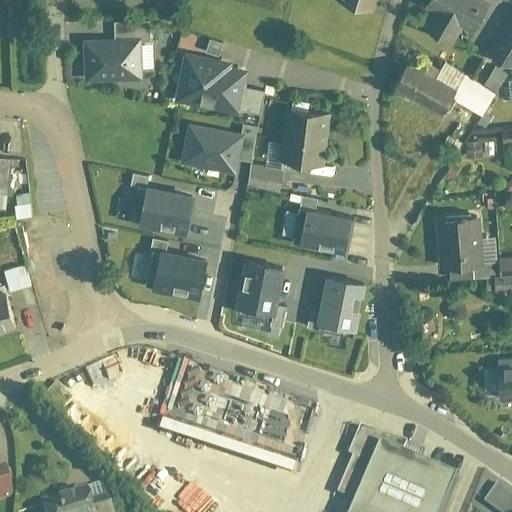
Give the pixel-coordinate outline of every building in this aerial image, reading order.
[(374,0),(342,0),(341,6),(370,14),(374,0)] [(470,30),(486,0),(426,0),(425,4),(432,8),(424,23),(452,39),(460,25),(470,30)] [(511,5),(487,50),(511,65),(511,64),(511,5)] [(99,35),(98,24),(77,25),(78,36),(99,35)] [(216,53),(221,39),(209,35),(205,49),(216,53)] [(138,45),(82,47),(84,84),(139,82),(138,45)] [(184,59),(175,108),(238,119),(245,76),(230,74),(231,67),(184,59)] [(424,100),(443,111),(453,94),(456,88),(409,61),(395,84),(424,100)] [(485,83),(496,90),(508,70),(496,63),(485,83)] [(456,88),(453,94),(484,111),(496,90),(485,83),(465,72),(456,88)] [(326,121),(286,117),(282,161),(323,164),(326,121)] [(186,130),(178,166),(234,177),(241,141),(186,130)] [(511,131),(503,132),(504,141),(511,140),(511,131)] [(467,139),(468,155),(484,154),(483,137),(467,139)] [(12,155),(0,154),(0,189),(9,191),(12,155)] [(281,174),(251,170),(248,188),(279,192),(281,174)] [(29,192),(14,193),(16,215),(30,214),(29,192)] [(186,235),(192,203),(146,195),(140,228),(186,235)] [(351,225),(304,217),(299,250),(346,257),(351,225)] [(475,222),(438,224),(441,268),(478,266),(475,222)] [(511,253),(500,254),(501,271),(511,270),(511,253)] [(203,269),(160,261),(154,294),(197,302),(203,269)] [(3,268),(8,289),(30,284),(24,262),(3,268)] [(282,272),(245,266),(238,313),(274,319),(282,272)] [(511,284),(511,270),(501,271),(494,272),(495,285),(511,284)] [(364,286),(330,280),(321,330),(355,336),(364,286)] [(0,289),(0,329),(14,326),(5,289),(0,289)] [(502,396),(511,395),(511,353),(500,354),(502,396)] [(44,394),(61,407),(68,398),(52,385),(44,394)] [(291,471),(294,464),(225,444),(226,438),(161,419),(157,432),(291,471)] [(439,511),(456,474),(379,442),(348,511),(439,511)] [(0,498),(15,494),(5,462),(0,463),(0,498)] [(485,499),(505,511),(511,511),(511,489),(497,480),(485,499)] [(42,495),(47,511),(96,511),(95,507),(87,481),(42,495)] [(95,507),(96,511),(117,511),(114,501),(95,507)]
